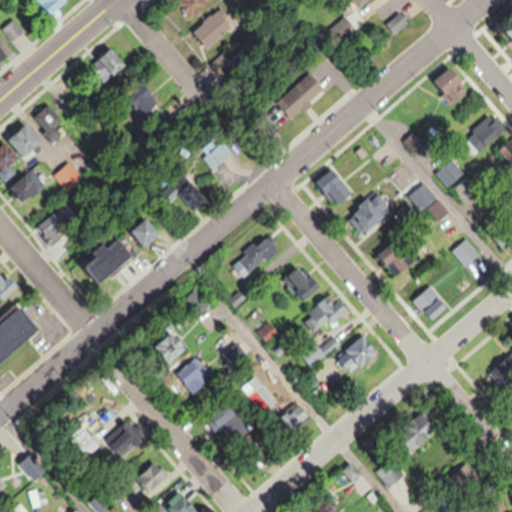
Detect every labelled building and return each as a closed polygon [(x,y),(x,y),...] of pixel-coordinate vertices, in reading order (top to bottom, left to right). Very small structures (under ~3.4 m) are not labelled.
[(183,0),(180,4),(194,17),(210,0),(183,0)] [(235,27),(222,9),(194,29),(206,47),(235,27)] [(128,68),(115,46),(89,61),(101,82),(128,68)] [(474,80),(450,65),(437,86),(461,101),(474,80)] [(55,125),(58,111),(40,109),(38,123),(55,125)] [(491,146),(508,128),(497,118),(493,122),(486,116),(473,130),(491,146)] [(29,125),(0,145),(0,170),(3,174),(44,145),(29,125)] [(403,141),(414,154),(425,145),(414,132),(403,141)] [(228,159),(218,147),(206,156),(215,168),(228,159)] [(436,171),(449,187),(465,174),(452,158),(436,171)] [(13,184),(21,200),(38,191),(30,175),(13,184)] [(345,202),(356,193),(345,179),(333,189),(345,202)] [(428,207),(440,220),(450,212),(425,183),(410,195),(424,211),(428,207)] [(395,209),(376,190),(351,215),(370,234),(395,209)] [(135,226),(147,245),(164,234),(153,215),(135,226)] [(281,250),(268,233),(235,259),(248,276),(281,250)] [(137,255),(122,236),(100,252),(103,256),(92,264),(103,280),(137,255)] [(453,248),(462,267),(478,259),(468,240),(453,248)] [(286,278),(308,302),(324,287),(302,263),(286,278)] [(0,291),(8,288),(1,272),(0,272),(0,291)] [(201,313),(212,304),(200,290),(189,300),(201,313)] [(317,332),(348,314),(336,293),(305,311),(317,332)] [(0,362),(42,328),(25,307),(0,327),(0,362)] [(190,350),(178,330),(157,343),(169,363),(190,350)] [(336,345),(334,340),(307,348),(312,363),(331,357),(328,348),(336,345)] [(228,353),(242,365),(251,355),(237,343),(228,353)] [(178,375),(198,394),(216,376),(196,356),(178,375)] [(250,393),(265,413),(279,403),(264,383),(250,393)] [(417,452),(441,430),(424,410),(399,432),(417,452)] [(115,439),(125,454),(145,441),(136,426),(115,439)] [(34,479),(43,473),(34,459),(25,465),(34,479)] [(153,494),(172,477),(155,459),(137,476),(153,494)] [(164,502),(169,511),(197,511),(185,490),(164,502)] [(425,511),(447,511),(448,510),(433,500),(425,511)]
